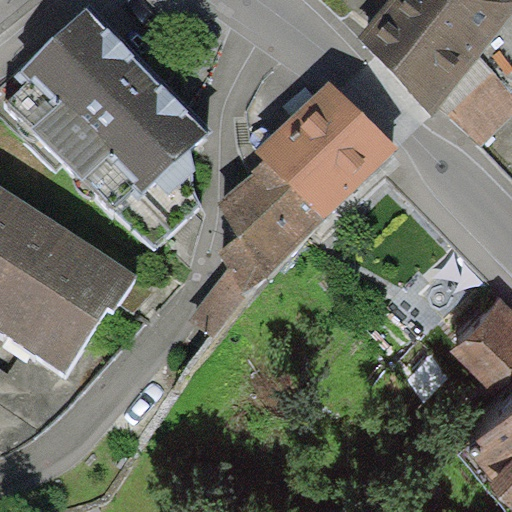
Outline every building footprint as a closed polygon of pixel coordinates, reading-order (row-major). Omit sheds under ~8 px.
[(511,0),(393,0),(361,42),(481,145),(511,108),(511,0)] [(210,131),(81,10),(3,93),(92,176),(111,154),(152,193),(210,131)] [(327,99),(266,161),(274,169),(326,220),(387,158),(327,99)] [(274,169),(225,219),(276,270),(326,220),(274,169)] [(138,278),(0,188),(0,342),(21,357),(66,387),(105,330),(138,278)] [(460,254),(413,294),(443,328),(489,288),(460,254)] [(511,299),(504,290),(447,340),(487,384),(511,362),(511,299)] [(0,460),(50,431),(118,338),(105,330),(66,387),(21,357),(9,375),(0,369),(0,460)] [(511,379),(470,419),(477,428),(461,441),(511,506),(511,379)]
